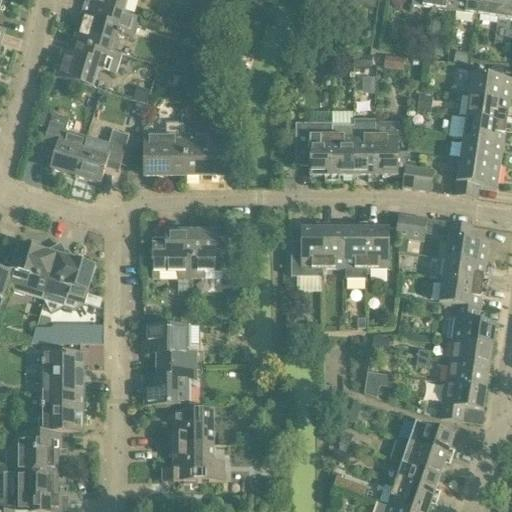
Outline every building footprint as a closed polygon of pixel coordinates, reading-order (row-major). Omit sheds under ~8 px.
[(144,0),(85,0),(84,6),(123,17),(127,0),(134,0),(144,3),(144,0)] [(432,15),(434,0),(411,0),(411,8),(430,11),(429,15),(432,15)] [(454,15),(455,0),(434,0),(432,15),(436,16),(436,12),(454,15)] [(474,22),(477,0),(455,0),(454,15),(472,17),(472,21),(474,22)] [(497,21),(499,0),(477,0),(474,22),(477,22),(478,18),(497,21)] [(511,0),(499,0),(497,21),(511,23),(511,0)] [(138,21),(123,17),(84,6),(73,44),(111,55),(116,39),(121,40),(122,38),(133,41),(138,21)] [(119,58),(111,55),(73,44),(65,42),(54,81),(92,92),(98,72),(114,77),(119,58)] [(371,69),(371,58),(353,58),(353,69),(371,69)] [(403,61),(385,58),(383,69),(401,71),(403,61)] [(471,77),(468,99),(509,105),(511,83),(471,77)] [(506,120),(509,105),(468,99),(465,118),(461,117),(461,120),(511,127),(511,121),(506,120)] [(47,116),(40,113),(39,113),(35,128),(43,131),(47,116)] [(75,181),(86,142),(64,135),(68,122),(51,117),(43,146),(56,150),(49,173),(75,181)] [(189,118),(185,119),(185,181),(225,181),(224,141),(205,141),(205,127),(189,127),(189,118)] [(185,181),(185,119),(180,119),(180,127),(164,127),(164,141),(144,141),(144,181),(185,181)] [(509,134),(511,127),(461,120),(460,123),(464,124),(462,142),(502,148),(504,134),(509,134)] [(404,125),(378,125),(378,134),(374,134),(375,185),(381,185),(381,180),(402,179),(403,171),(405,156),(396,156),(396,147),(404,147),(404,125)] [(330,135),(330,127),(295,127),(295,170),(309,170),(309,180),(324,180),(324,185),(332,185),(331,135),(330,135)] [(353,180),(352,139),(352,127),(330,127),(330,135),(331,135),(332,185),(338,185),(338,180),(353,180)] [(375,185),(374,134),(370,134),(370,139),(352,139),(353,180),(367,180),(367,185),(375,185)] [(107,148),(86,142),(75,181),(100,188),(107,165),(120,169),(128,140),(111,135),(107,148)] [(499,169),(502,148),(462,142),(458,163),(499,169)] [(496,192),(499,169),(458,163),(454,195),(449,195),(448,199),(475,202),(477,189),(496,192)] [(418,173),(403,171),(402,179),(400,191),(416,194),(418,173)] [(432,175),(418,173),(416,194),(429,195),(432,175)] [(408,243),(411,221),(397,219),(394,241),(408,243)] [(426,223),(411,221),(408,243),(423,245),(426,223)] [(323,277),(322,226),(315,226),(316,232),(299,232),(300,245),(290,245),(290,281),(322,280),(322,277),(323,277)] [(344,273),(344,231),(330,231),(329,226),(322,226),(323,277),(325,277),(325,273),(344,273)] [(358,231),(344,231),(344,273),(344,283),(366,283),(366,277),(365,226),(358,226),(358,231)] [(373,226),(365,226),(366,277),(368,277),(368,273),(388,273),(388,231),(373,231),(373,226)] [(449,226),(444,262),(485,268),(488,246),(469,243),(471,229),(449,226)] [(190,282),(190,235),(164,235),(164,248),(151,248),(151,282),(158,282),(158,276),(177,276),(177,282),(190,282)] [(216,235),(190,235),(190,282),(204,282),(204,276),(222,276),(222,282),(230,282),(229,247),(217,247),(216,235)] [(46,296),(57,257),(19,246),(10,275),(11,276),(9,284),(10,285),(13,294),(24,297),(26,290),(40,294),(38,301),(44,303),(46,296)] [(96,269),(57,257),(46,296),(44,303),(50,315),(63,309),(73,312),(82,306),(84,307),(100,312),(103,302),(87,297),(96,269)] [(482,283),(485,268),(444,262),(441,281),(436,281),(435,283),(487,291),(488,284),(482,283)] [(0,272),(0,312),(9,284),(11,276),(10,275),(0,272)] [(242,278),(233,278),(233,296),(242,296),(242,278)] [(485,298),(487,291),(435,283),(435,287),(440,287),(437,306),(456,309),(456,307),(478,311),(480,297),(485,298)] [(476,325),(478,311),(456,307),(456,309),(451,344),(491,350),(495,328),(476,325)] [(157,358),(157,369),(194,368),(194,356),(184,356),(184,330),(144,330),(144,348),(147,348),(147,357),(157,358)] [(104,331),(66,331),(66,347),(104,347),(104,331)] [(488,371),(491,350),(451,344),(448,365),(488,371)] [(432,355),(420,354),(419,361),(431,363),(432,355)] [(43,370),(43,396),(83,396),(83,355),(43,355),(43,364),(40,365),(40,370),(43,370)] [(431,363),(419,361),(418,368),(430,370),(431,363)] [(485,392),(488,371),(448,365),(445,386),(485,392)] [(194,382),(194,368),(157,369),(157,382),(147,382),(147,392),(145,391),(145,409),(184,409),(184,382),(194,382)] [(380,397),(381,386),(392,387),(394,376),(368,373),(366,395),(380,397)] [(482,415),(485,392),(445,386),(439,423),(461,426),(463,412),(482,415)] [(83,436),(83,396),(43,396),(43,408),(40,408),(40,412),(43,412),(43,421),(37,421),(37,436),(64,436),(83,436)] [(173,414),(173,449),(213,449),(213,414),(173,414)] [(404,442),(403,445),(451,462),(453,456),(448,454),(454,439),(415,426),(408,444),(404,442)] [(64,448),(64,436),(37,436),(16,436),(16,475),(16,476),(56,477),(56,448),(64,448)] [(448,469),(451,462),(403,445),(396,443),(389,464),(400,468),(401,466),(440,479),(444,468),(448,469)] [(213,475),(213,449),(173,449),(173,486),(224,485),(224,475),(213,475)] [(434,494),(440,479),(401,466),(400,468),(394,485),(390,483),(389,486),(437,503),(440,496),(434,494)] [(56,478),(56,477),(16,476),(16,475),(4,475),(4,502),(0,501),(0,511),(63,511),(64,504),(55,504),(56,489),(58,489),(58,478),(56,478)] [(338,478),(336,487),(366,495),(369,486),(338,478)] [(437,503),(389,486),(388,489),(392,490),(387,507),(399,511),(428,511),(430,508),(435,510),(437,503)]
